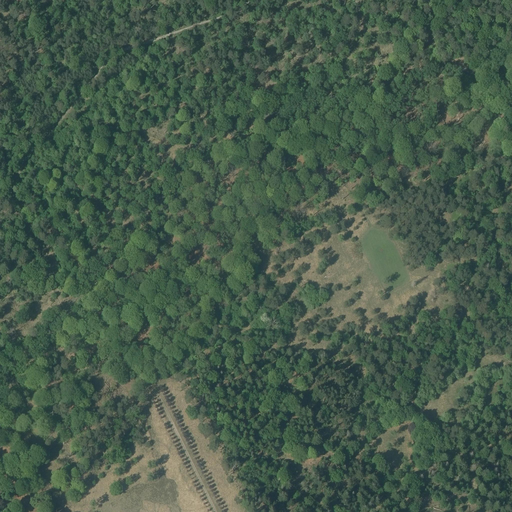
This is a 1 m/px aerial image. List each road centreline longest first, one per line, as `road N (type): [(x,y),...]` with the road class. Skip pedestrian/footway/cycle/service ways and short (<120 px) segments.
road 1 (unclassified): [(0,391),(198,140),(220,125),(458,64),(486,90),(511,144)]
road 2 (track): [(0,216),(112,51),(223,20),(258,0)]
road 3 (track): [(216,511),(156,391),(66,308)]
road 4 (track): [(162,0),(204,135)]
road 5 (track): [(11,196),(66,308)]
